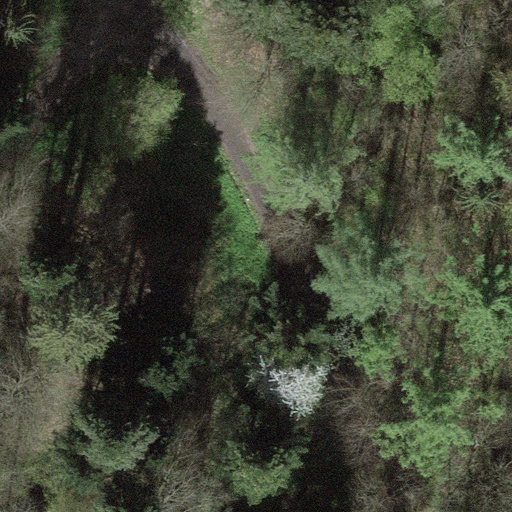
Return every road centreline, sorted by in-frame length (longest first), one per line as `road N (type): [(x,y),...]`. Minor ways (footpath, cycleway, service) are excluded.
road 1 (track): [(414,511),(284,227),(229,130),(127,0)]
road 2 (track): [(0,150),(68,56),(93,0)]
